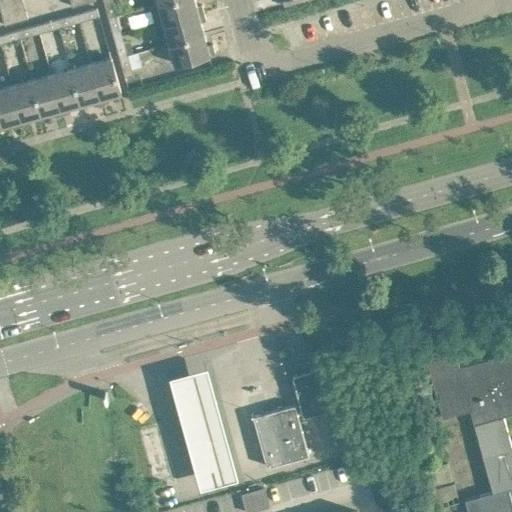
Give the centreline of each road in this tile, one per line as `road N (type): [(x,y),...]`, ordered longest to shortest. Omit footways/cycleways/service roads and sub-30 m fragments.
road 1 (tertiary): [(0,366),(511,220)]
road 2 (tertiary): [(511,179),(0,314)]
road 3 (residential): [(486,0),(280,62),(258,60),(246,46),(232,0)]
